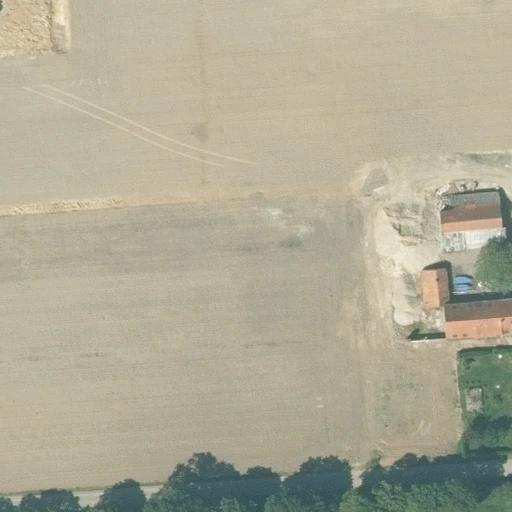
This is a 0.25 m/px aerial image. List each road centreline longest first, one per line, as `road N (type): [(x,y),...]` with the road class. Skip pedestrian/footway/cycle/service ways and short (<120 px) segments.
road 1 (unclassified): [(0,507),(511,467)]
road 2 (track): [(0,210),(439,181)]
